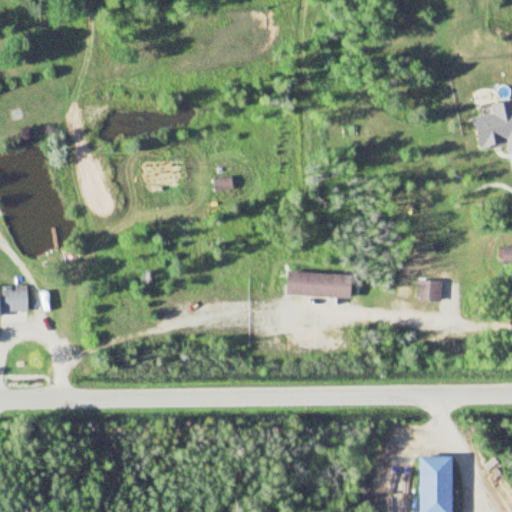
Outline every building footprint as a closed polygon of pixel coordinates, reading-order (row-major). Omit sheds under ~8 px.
[(511,246),(503,246),(501,264),(511,265),(511,246)] [(287,296),(353,298),(354,274),(288,272),(287,296)] [(440,281),(416,281),(416,301),(440,301),(440,281)] [(1,313),(27,313),(26,286),(0,286),(0,317),(1,318),(1,313)] [(454,511),(454,457),(421,457),(420,511),(454,511)]
